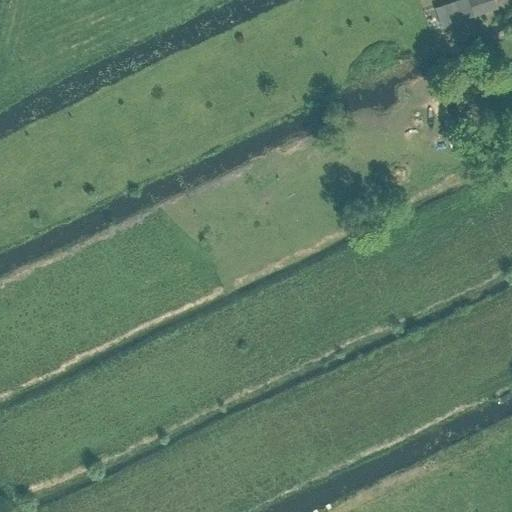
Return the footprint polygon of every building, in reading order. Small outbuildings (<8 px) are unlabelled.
[(493,0),(468,0),(474,16),(496,9),(493,0)] [(458,1),(442,6),(434,9),(440,27),(464,19),(458,1)] [(423,15),(429,34),(441,31),(434,12),(423,15)] [(382,50),(363,60),(374,81),(393,71),(382,50)] [(480,91),(474,70),(437,82),(443,103),(480,91)]
